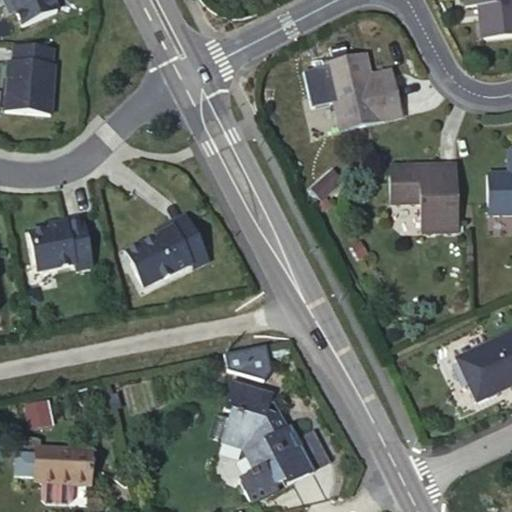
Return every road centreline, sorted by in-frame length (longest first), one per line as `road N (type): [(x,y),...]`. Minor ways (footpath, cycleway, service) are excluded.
road 1 (residential): [(0,371),(308,310)]
road 2 (tertiary): [(189,75),(308,310)]
road 3 (residential): [(0,172),(54,172),(189,75)]
road 4 (tertiary): [(308,310),(399,481)]
road 5 (residential): [(189,75),(333,0)]
road 6 (residential): [(401,0),(449,76),(472,94),(511,92)]
road 7 (residential): [(399,481),(511,430)]
